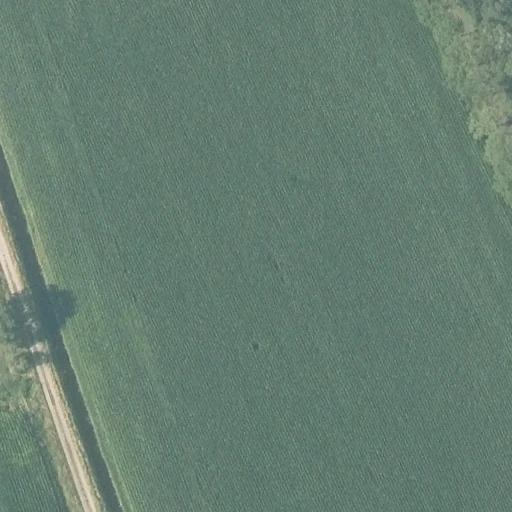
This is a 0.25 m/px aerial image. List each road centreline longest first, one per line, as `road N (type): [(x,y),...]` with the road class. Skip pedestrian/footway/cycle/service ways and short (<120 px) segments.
road 1 (track): [(88,511),(0,251)]
road 2 (unclassified): [(511,133),(452,0)]
